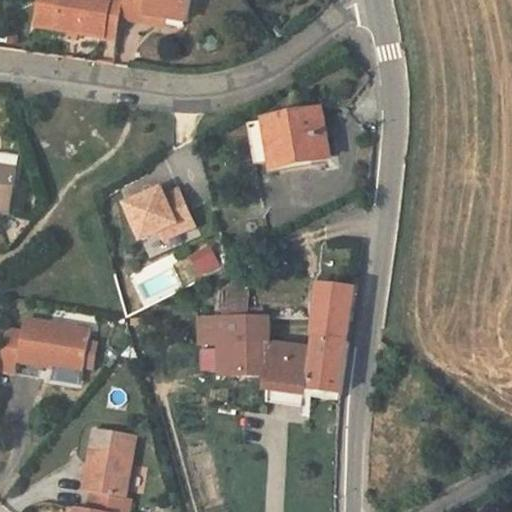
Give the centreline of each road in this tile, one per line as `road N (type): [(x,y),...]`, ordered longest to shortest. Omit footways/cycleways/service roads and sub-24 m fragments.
road 1 (tertiary): [(353,511),(395,156),(395,88),(376,0)]
road 2 (residential): [(0,61),(135,81),(252,79),(293,60),(376,0)]
